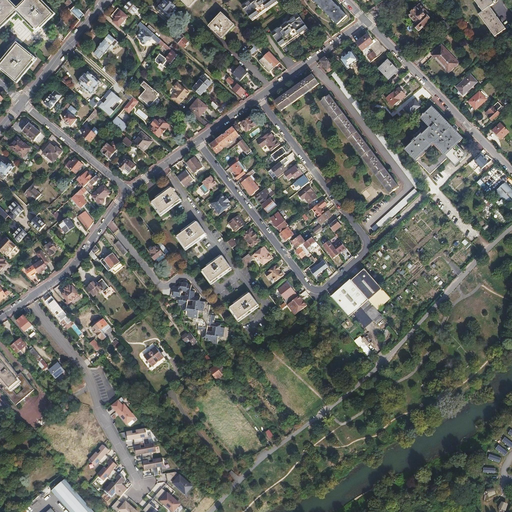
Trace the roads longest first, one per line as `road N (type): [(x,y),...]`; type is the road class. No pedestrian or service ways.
road 1 (residential): [(258,97),(364,235),(363,253),(322,290),(312,288),(198,141)]
road 2 (unclassified): [(511,224),(349,393)]
road 3 (residential): [(511,170),(366,20)]
road 4 (residential): [(128,191),(64,275),(0,318)]
road 5 (residential): [(349,393),(210,511)]
road 6 (unknown): [(244,479),(178,407),(170,355)]
road 7 (residential): [(128,191),(21,102)]
road 8 (residential): [(366,20),(258,97)]
road 9 (secondary): [(105,0),(21,102)]
